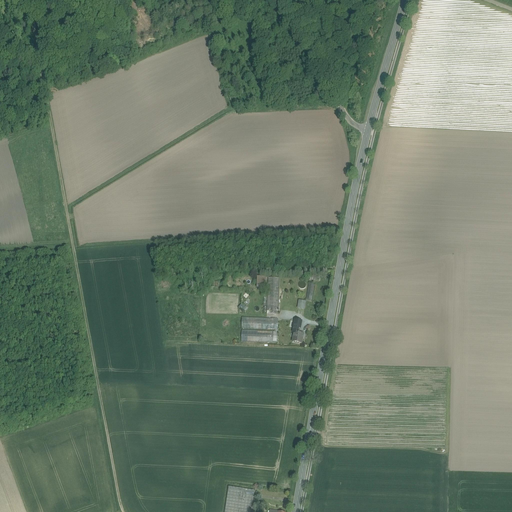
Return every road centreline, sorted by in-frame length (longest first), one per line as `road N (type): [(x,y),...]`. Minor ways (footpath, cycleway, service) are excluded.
road 1 (track): [(348,231),(75,246),(120,511)]
road 2 (secondary): [(369,131),(295,511)]
road 3 (track): [(75,246),(30,0)]
road 4 (unclassified): [(288,0),(345,115),(369,131)]
road 5 (secondary): [(406,0),(369,131)]
